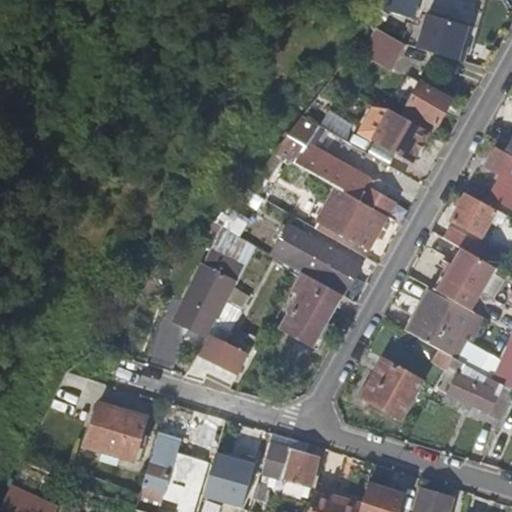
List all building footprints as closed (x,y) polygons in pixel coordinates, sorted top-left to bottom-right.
[(423,20),(382,1),(365,25),(375,30),(378,28),(407,47),(412,48),(423,20)] [(426,15),(416,52),(464,65),(473,28),(426,15)] [(378,28),(375,30),(363,50),(392,68),(407,47),(378,28)] [(408,106),(439,122),(451,101),(408,76),(395,98),(408,106)] [(429,129),(434,131),(439,122),(408,106),(403,114),(429,129)] [(413,158),(429,129),(403,114),(390,107),(373,135),(413,158)] [(307,142),(295,163),(336,187),(357,199),(359,196),(387,212),(395,199),(366,183),(369,175),(307,142)] [(511,154),(508,152),(497,145),(485,166),(502,175),(490,196),(511,208),(511,205),(511,154)] [(372,211),(374,208),(357,199),(336,187),(318,218),(369,247),(385,217),(372,211)] [(494,211),(467,196),(454,221),(482,236),(494,211)] [(235,211),(224,227),(246,239),(255,222),(235,211)] [(292,220),(284,233),(302,244),(310,230),(292,220)] [(450,227),(444,238),(466,250),(472,239),(450,227)] [(284,233),(272,254),(301,269),(302,270),(344,294),(363,259),(310,230),(302,244),(284,233)] [(466,250),(487,261),(492,251),(472,239),(466,250)] [(462,248),(437,292),(443,295),(471,311),(497,267),(462,248)] [(185,327),(206,339),(215,321),(233,290),(235,286),(200,267),(180,302),(194,309),(185,327)] [(344,294),(302,270),(288,294),(298,300),(291,311),(295,314),(286,330),(314,346),(344,294)] [(478,323),(481,317),(471,311),(443,295),(432,289),(408,333),(415,336),(448,355),(458,361),(462,351),(452,346),(468,318),(478,323)] [(233,290),(215,321),(230,330),(247,299),(233,290)] [(171,320),(185,327),(194,309),(180,302),(171,320)] [(462,351),(478,323),(468,318),(452,346),(462,351)] [(202,345),(184,377),(203,383),(206,378),(223,389),(227,390),(246,357),(223,342),(230,330),(215,321),(206,339),(202,345)] [(409,350),(440,368),(443,364),(448,355),(415,336),(409,350)] [(456,371),(461,362),(458,361),(448,355),(443,364),(456,371)] [(403,423),(424,384),(382,361),(361,399),(403,423)] [(511,391),(511,388),(511,369),(506,367),(502,374),(497,371),(492,380),(511,391)] [(483,417),(495,422),(511,391),(492,380),(484,375),(480,385),(452,372),(443,392),(484,412),(483,417)] [(99,403),(85,447),(134,460),(146,417),(99,403)] [(155,433),(137,503),(168,511),(204,511),(206,509),(163,495),(178,440),(155,433)] [(282,438),(268,434),(266,444),(268,446),(279,449),(282,438)] [(216,470),(221,471),(249,480),(250,477),(259,446),(226,436),(216,470)] [(305,445),(282,438),(279,449),(302,455),(305,445)] [(314,458),(302,455),(279,449),(268,446),(261,474),(306,487),(314,458)] [(212,502),(244,511),(247,511),(253,493),(255,485),(256,479),(250,477),(249,480),(221,471),(212,502)] [(301,500),(304,487),(285,483),(282,497),(301,500)] [(253,493),(263,496),(268,498),(270,489),(255,485),(253,493)] [(356,511),(395,511),(393,511),(397,499),(386,496),(387,491),(365,485),(358,508),(356,511)] [(8,489),(0,506),(0,510),(4,511),(44,511),(47,506),(8,489)] [(418,489),(411,511),(444,511),(448,499),(418,489)] [(247,511),(257,511),(263,496),(253,493),(247,511)] [(310,494),(304,511),(356,511),(358,508),(310,494)]
